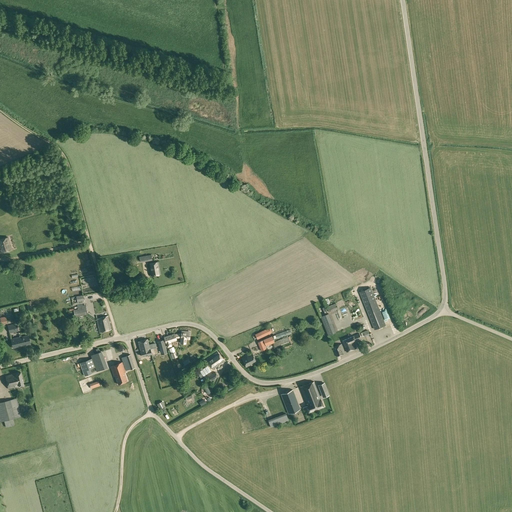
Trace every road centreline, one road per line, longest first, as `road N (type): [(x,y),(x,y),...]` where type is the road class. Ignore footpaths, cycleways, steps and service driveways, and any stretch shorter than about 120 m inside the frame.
road 1 (unclassified): [(127,335),(191,323),(243,373),(267,383),(337,364),(440,310)]
road 2 (unclassified): [(440,310),(445,293),(404,0)]
road 3 (unclassified): [(269,511),(195,459),(152,411),(127,335)]
road 4 (track): [(0,108),(63,154),(88,240)]
road 5 (unclassified): [(0,366),(127,335)]
